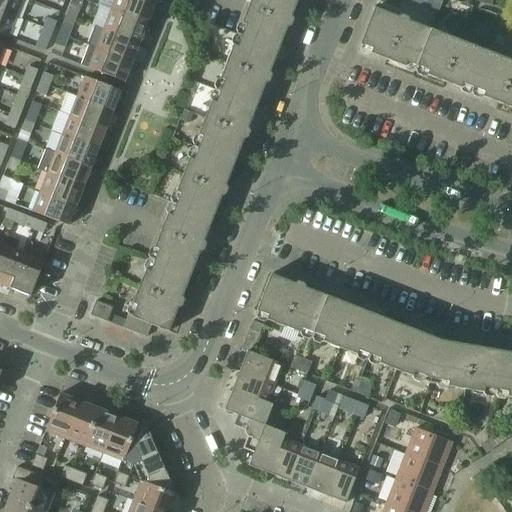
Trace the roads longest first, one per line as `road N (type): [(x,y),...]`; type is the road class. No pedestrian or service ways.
road 1 (unclassified): [(171,385),(197,367),(279,167)]
road 2 (tertiary): [(279,167),(511,250)]
road 3 (residential): [(511,303),(453,294),(290,232)]
road 4 (tertiary): [(511,209),(292,133)]
road 5 (residential): [(48,346),(119,165)]
road 6 (residential): [(511,157),(345,97)]
road 7 (tertiary): [(292,133),(343,0)]
road 8 (unclassified): [(171,385),(148,385),(48,346)]
